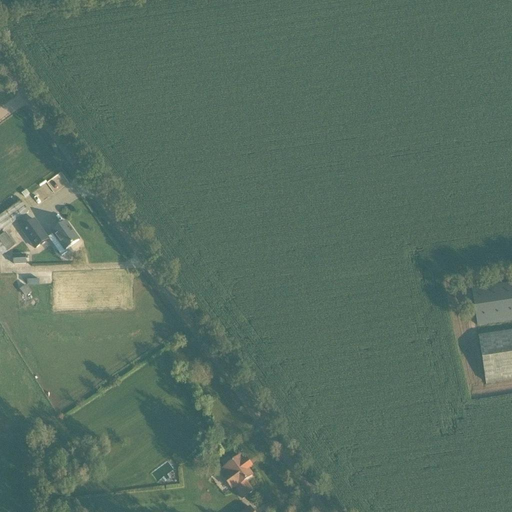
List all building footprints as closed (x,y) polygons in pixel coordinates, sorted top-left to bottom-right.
[(62,173),(47,182),(54,193),(69,184),(62,173)] [(44,179),(23,192),(31,204),(51,192),(44,179)] [(0,215),(0,232),(28,212),(21,201),(0,215)] [(49,240),(34,221),(21,231),(35,250),(49,240)] [(66,223),(52,233),(53,234),(53,235),(60,245),(56,248),(62,257),(67,253),(66,251),(79,241),(66,223)] [(0,236),(0,246),(3,245),(7,252),(16,246),(7,232),(0,236)] [(26,256),(12,257),(12,262),(12,266),(14,266),(26,265),(26,256)] [(511,283),(472,289),(477,326),(511,321),(511,283)] [(511,329),(479,334),(484,382),(511,378),(511,329)] [(246,481),(252,477),(247,470),(251,467),(247,461),(245,463),(240,457),(220,471),(224,477),(221,479),(231,492),(234,490),(241,500),(253,492),(246,481)]
